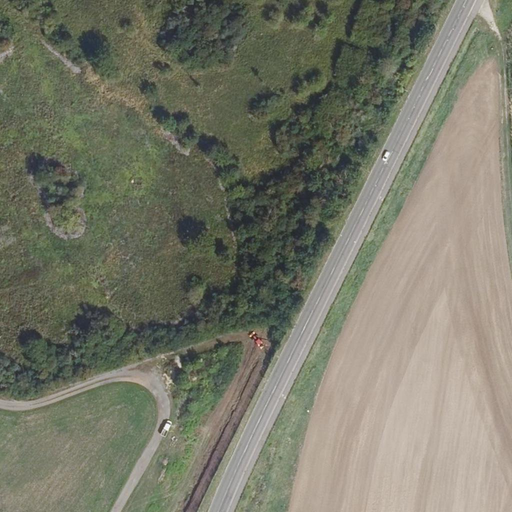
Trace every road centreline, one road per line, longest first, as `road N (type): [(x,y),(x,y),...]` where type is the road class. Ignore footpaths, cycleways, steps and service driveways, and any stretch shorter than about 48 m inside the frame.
road 1 (secondary): [(466,0),(218,511)]
road 2 (track): [(121,511),(165,421),(153,380),(135,370),(12,409),(0,405)]
road 3 (track): [(467,0),(489,18),(501,45),(511,237)]
